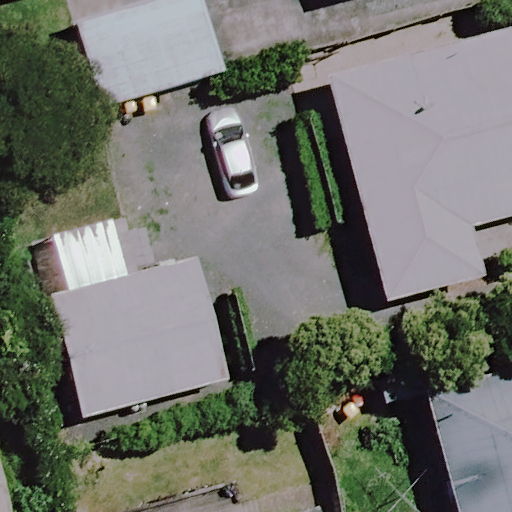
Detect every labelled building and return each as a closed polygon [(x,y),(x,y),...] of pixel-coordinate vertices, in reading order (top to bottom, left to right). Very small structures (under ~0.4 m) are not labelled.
[(0,0),(0,9),(35,0),(0,0)] [(221,84),(196,0),(191,0),(72,36),(97,121),(221,84)] [(511,29),(324,79),(393,327),(511,293),(511,29)] [(194,272),(32,316),(73,466),(235,422),(194,272)] [(511,511),(511,382),(411,409),(439,511),(511,511)] [(288,511),(286,502),(248,511),(288,511)]
